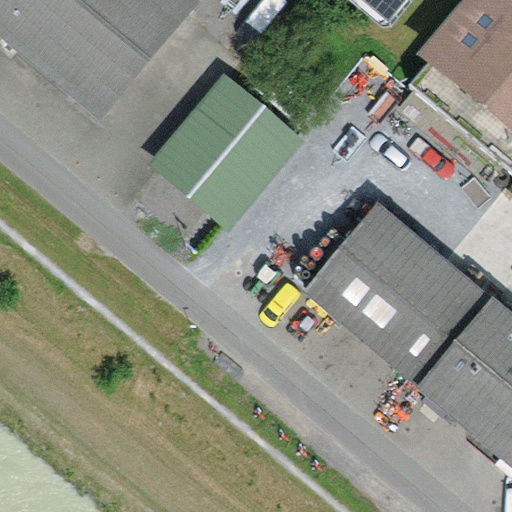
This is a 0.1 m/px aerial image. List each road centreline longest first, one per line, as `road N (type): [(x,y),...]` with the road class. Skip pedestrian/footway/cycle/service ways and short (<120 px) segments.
road 1 (residential): [(445,511),(0,143)]
road 2 (unknown): [(214,320),(358,194),(386,184),(439,212),(511,279)]
